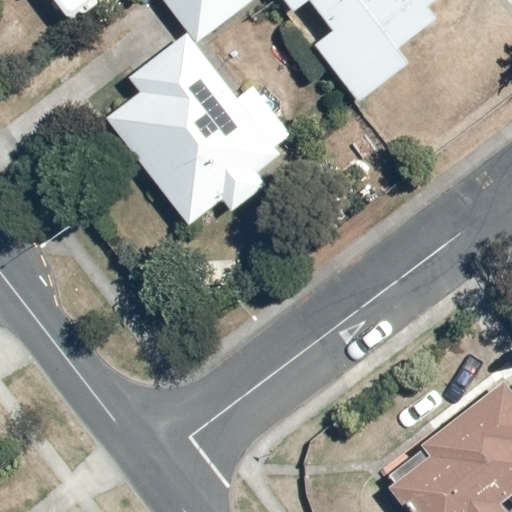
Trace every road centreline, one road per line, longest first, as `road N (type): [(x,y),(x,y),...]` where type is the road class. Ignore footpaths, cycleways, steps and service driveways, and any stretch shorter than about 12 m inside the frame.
road 1 (residential): [(152,472),(511,168)]
road 2 (residential): [(152,472),(0,273)]
